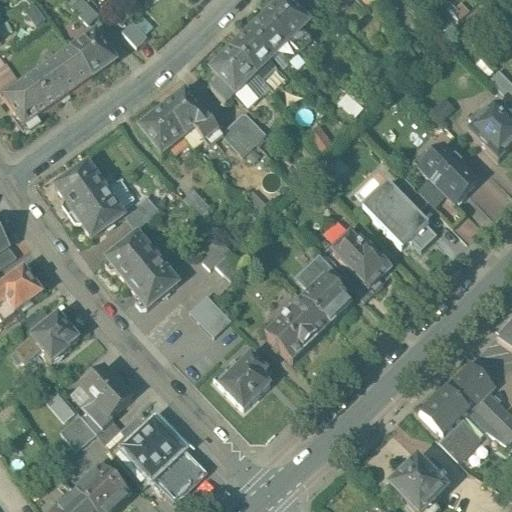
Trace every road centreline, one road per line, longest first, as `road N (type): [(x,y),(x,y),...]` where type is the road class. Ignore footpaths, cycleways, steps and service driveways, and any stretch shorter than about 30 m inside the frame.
road 1 (residential): [(270,496),(94,312),(0,180)]
road 2 (secondary): [(511,264),(270,496)]
road 3 (residential): [(230,0),(108,109),(0,177)]
